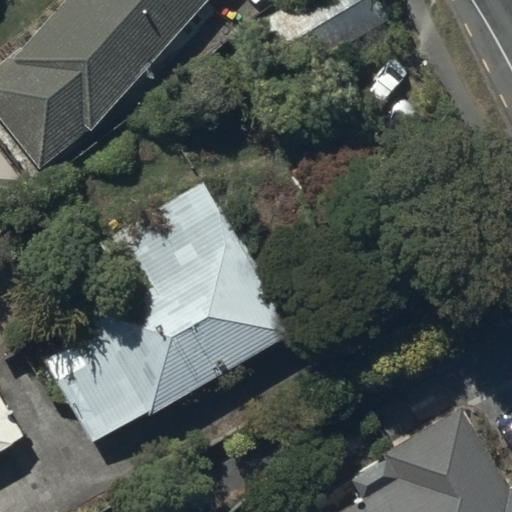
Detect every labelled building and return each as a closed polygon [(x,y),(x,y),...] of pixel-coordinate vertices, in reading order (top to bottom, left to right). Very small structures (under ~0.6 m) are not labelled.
[(10,55),(0,62),(0,119),(37,166),(88,129),(91,132),(205,0),(63,0),(12,57),(10,55)] [(0,195),(23,178),(0,149),(0,195)] [(67,344),(43,357),(91,442),(146,411),(148,414),(300,328),(248,235),(238,240),(205,179),(96,240),(121,284),(54,322),(67,344)] [(0,511),(0,450),(23,437),(0,396),(0,511)] [(361,498),(337,511),(511,511),(511,482),(507,486),(459,407),(382,452),(385,457),(349,478),(361,498)]
